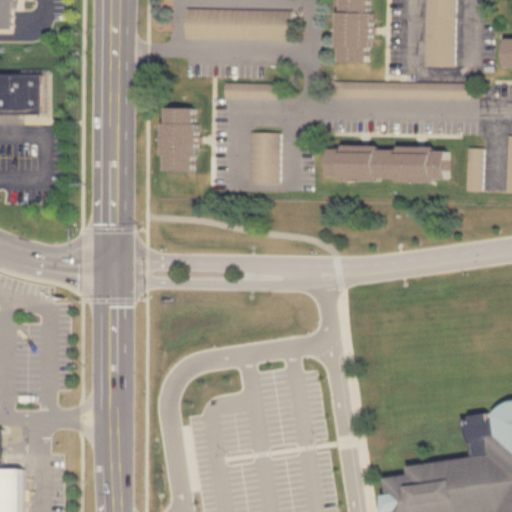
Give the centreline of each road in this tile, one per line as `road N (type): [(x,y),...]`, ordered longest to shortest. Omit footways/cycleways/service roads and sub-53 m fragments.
road 1 (tertiary): [(118,268),(116,0)]
road 2 (tertiary): [(123,511),(118,268)]
